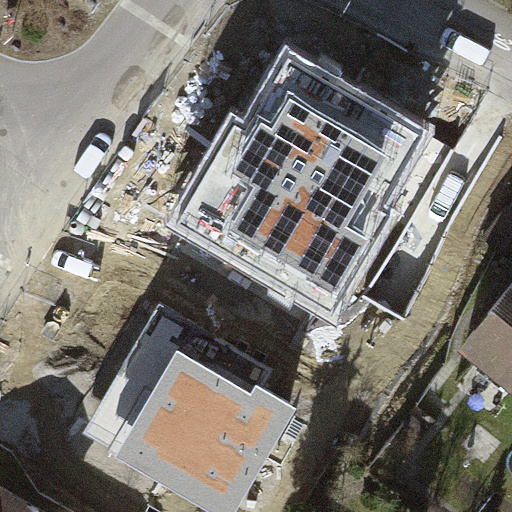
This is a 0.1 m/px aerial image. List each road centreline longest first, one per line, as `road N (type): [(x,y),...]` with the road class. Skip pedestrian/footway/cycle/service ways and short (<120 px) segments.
road 1 (residential): [(66,134),(165,0)]
road 2 (residential): [(0,237),(66,134)]
